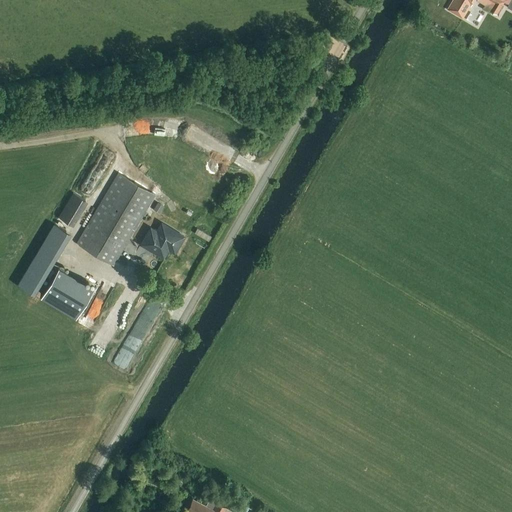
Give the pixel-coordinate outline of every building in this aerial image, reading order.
[(453,0),(447,10),(462,19),(470,6),(471,6),(474,0),(453,0)] [(487,0),(494,4),(490,10),(492,12),(497,15),(503,6),(505,2),(508,4),(510,1),(510,0),(487,0)] [(502,21),(510,19),(507,9),(500,11),(502,21)] [(155,194),(118,172),(77,242),(114,264),(155,194)] [(56,196),(43,216),(57,225),(70,204),(56,196)] [(158,202),(154,209),(160,213),(165,206),(158,202)] [(150,227),(144,239),(141,243),(163,256),(168,248),(174,251),(184,235),(162,222),(156,231),(150,227)] [(41,297),(76,318),(94,288),(59,268),(41,297)] [(7,290),(19,291),(19,276),(7,275),(7,290)] [(177,477),(182,483),(188,478),(183,472),(177,477)] [(231,511),(232,510),(209,499),(206,505),(193,498),(192,500),(188,501),(186,505),(187,508),(186,510),(188,511),(231,511)]
